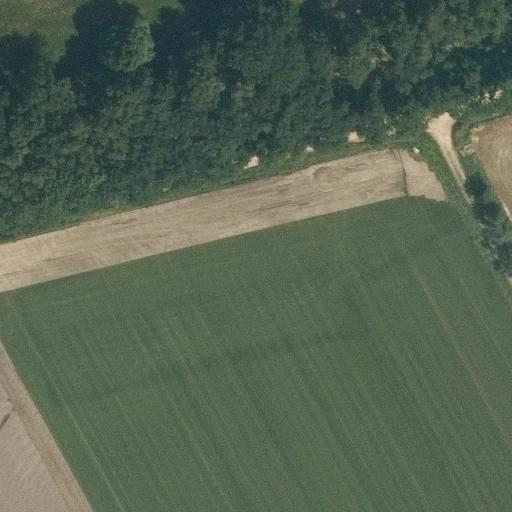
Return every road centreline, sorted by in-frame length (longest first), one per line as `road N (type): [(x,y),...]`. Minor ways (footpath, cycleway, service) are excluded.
road 1 (track): [(0,226),(429,114)]
road 2 (track): [(429,114),(511,273)]
